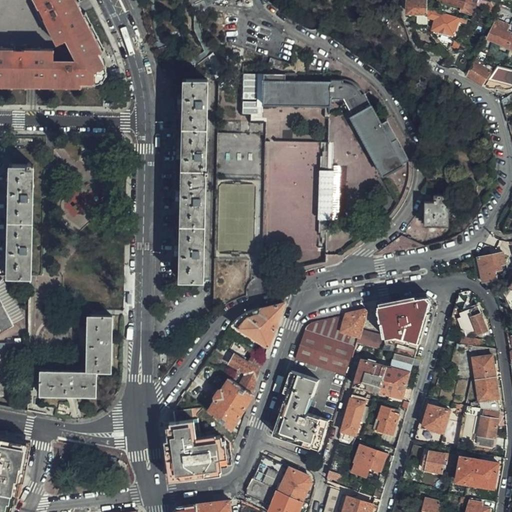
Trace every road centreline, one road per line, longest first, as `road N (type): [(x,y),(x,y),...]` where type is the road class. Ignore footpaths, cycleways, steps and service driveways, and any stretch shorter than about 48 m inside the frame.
road 1 (residential): [(349,269),(407,209),(421,176),(396,108),(342,54),(261,12),(202,3)]
road 2 (residential): [(146,122),(142,415)]
road 3 (residential): [(450,279),(384,511)]
road 4 (residential): [(479,91),(493,102),(511,182),(481,235),(456,251),(426,256)]
road 5 (residential): [(142,415),(223,317),(268,296)]
road 6 (residential): [(450,279),(486,295),(503,340),(511,411)]
road 7 (residential): [(0,119),(146,122)]
road 8 (residential): [(253,443),(297,310)]
road 9 (residential): [(297,310),(432,281)]
road 10 (residential): [(146,122),(137,65),(110,0)]
road 11 (residential): [(30,505),(153,494)]
road 12 (residential): [(153,494),(226,484),(253,443)]
